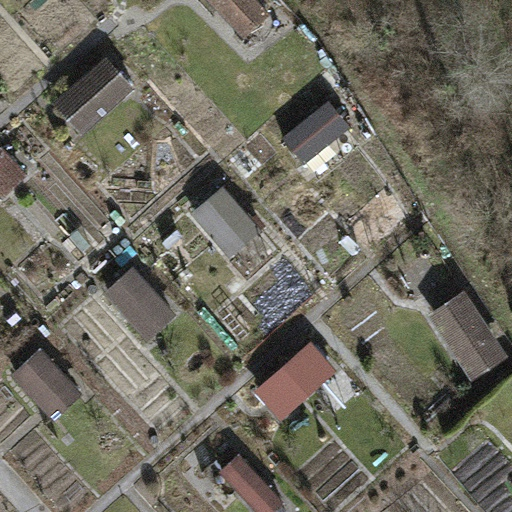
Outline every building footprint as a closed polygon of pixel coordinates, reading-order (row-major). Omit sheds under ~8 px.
[(210,0),(247,38),(274,13),(261,0),(210,0)] [(134,87),(107,56),(54,102),(81,133),(134,87)] [(326,183),(364,152),(341,123),(303,154),(326,183)] [(0,198),(27,174),(1,145),(0,146),(0,198)] [(263,230),(224,186),(195,212),(234,256),(263,230)] [(177,313),(134,267),(105,293),(149,339),(177,313)] [(431,314),(471,378),(508,355),(468,290),(431,314)] [(313,339),(258,389),(283,418),(339,369),(313,339)] [(83,394),(41,347),(12,373),(54,420),(83,394)] [(242,455),(223,472),(257,511),(275,511),(285,504),(242,455)]
